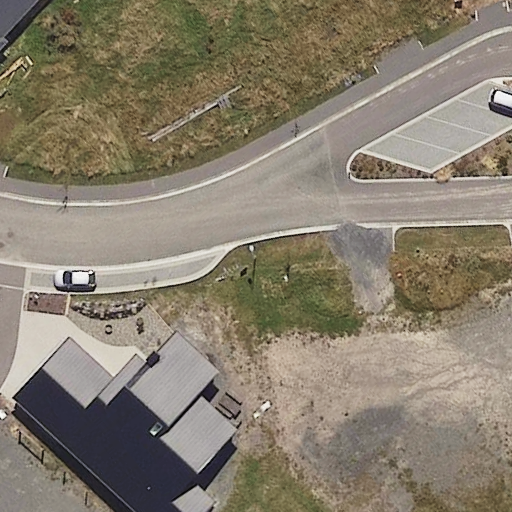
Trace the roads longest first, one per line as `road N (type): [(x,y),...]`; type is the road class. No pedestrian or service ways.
road 1 (residential): [(241,205),(411,96),(511,54)]
road 2 (residential): [(491,199),(241,205)]
road 3 (residential): [(0,227),(57,238),(125,236),(241,205)]
